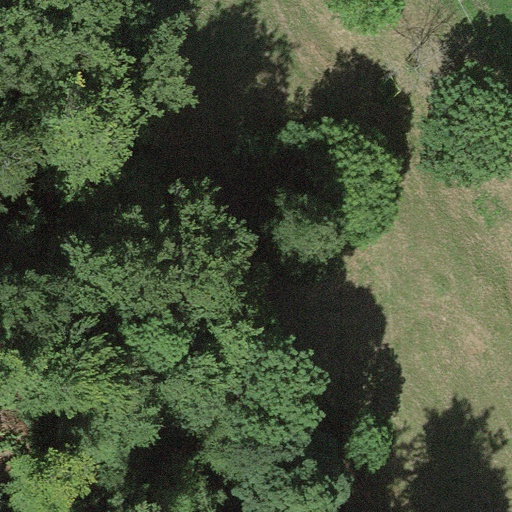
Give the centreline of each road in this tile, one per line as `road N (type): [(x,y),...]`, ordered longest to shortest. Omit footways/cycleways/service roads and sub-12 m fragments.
road 1 (track): [(381,511),(338,471),(181,136)]
road 2 (track): [(181,136),(92,0)]
road 3 (track): [(181,136),(128,0)]
